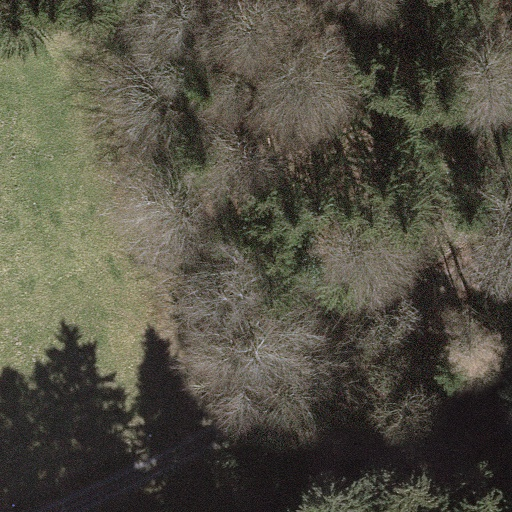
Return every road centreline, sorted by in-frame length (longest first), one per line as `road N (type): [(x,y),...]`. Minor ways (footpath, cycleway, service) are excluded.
road 1 (track): [(511,249),(249,426)]
road 2 (track): [(249,426),(57,511)]
